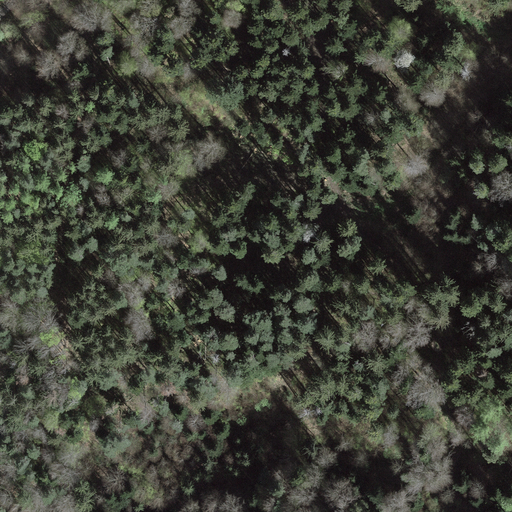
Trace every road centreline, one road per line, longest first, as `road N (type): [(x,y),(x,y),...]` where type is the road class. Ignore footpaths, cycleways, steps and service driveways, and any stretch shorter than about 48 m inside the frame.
road 1 (track): [(42,0),(88,32),(94,54),(62,225),(66,329),(81,368),(99,386),(130,393)]
road 2 (track): [(284,0),(314,39),(325,160),(341,205),(431,313)]
road 3 (track): [(441,364),(460,446),(439,488)]
